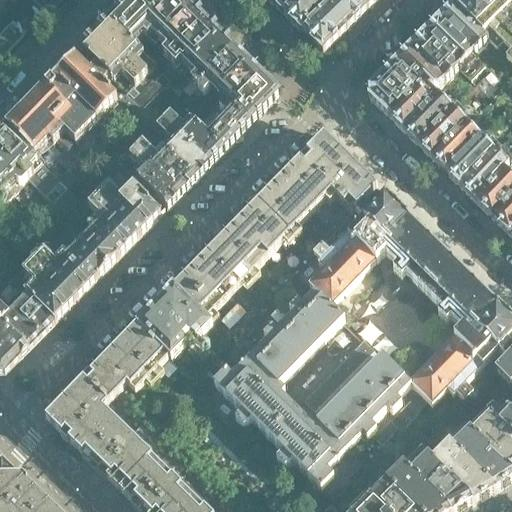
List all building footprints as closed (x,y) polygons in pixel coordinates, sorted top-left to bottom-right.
[(36,0),(33,3),(48,18),(65,0),(36,0)] [(154,23),(175,0),(135,0),(133,3),(154,23)] [(163,42),(192,12),(180,0),(175,0),(154,23),(138,39),(140,42),(144,38),(147,42),(155,34),(163,42)] [(265,0),(281,16),(296,0),(265,0)] [(336,0),(296,0),(281,16),(302,36),(327,10),(336,0)] [(367,12),(355,0),(336,0),(327,10),(348,31),(367,12)] [(379,0),(355,0),(367,12),(379,0)] [(511,0),(464,0),(453,11),(488,46),(496,54),(502,48),(511,57),(505,63),(511,68),(511,0)] [(131,46),(138,39),(154,23),(133,3),(111,26),(131,46)] [(327,52),(348,31),(327,10),(302,36),(323,56),(327,52)] [(488,46),(453,11),(439,25),(473,60),(488,46)] [(169,63),(206,25),(192,12),(163,42),(170,49),(163,57),(169,63)] [(20,20),(12,22),(0,34),(0,61),(25,36),(30,28),(27,21),(20,20)] [(191,69),(221,39),(206,25),(169,63),(166,67),(169,69),(172,66),(176,70),(184,62),(191,69)] [(473,60),(439,25),(425,39),(459,74),(473,60)] [(155,69),(138,52),(131,46),(111,26),(96,40),(141,84),(155,69)] [(198,91),(235,53),(221,39),(191,69),(199,77),(191,85),(198,91)] [(459,74),(425,39),(410,53),(445,88),(459,74)] [(141,84),(96,40),(82,55),(109,82),(127,99),(141,84)] [(220,97),(249,67),(235,53),(198,91),(195,94),(197,97),(200,94),(204,98),(212,90),(220,97)] [(445,88),(410,53),(396,67),(419,90),(420,89),(424,84),(434,93),(439,94),(445,88)] [(75,146),(117,104),(102,89),(109,82),(82,55),(6,132),(34,161),(44,151),(44,150),(49,145),(53,148),(65,136),(75,146)] [(234,111),(263,81),(249,67),(220,97),(227,105),(220,112),(226,119),(234,111)] [(389,121),(419,90),(396,67),(369,94),(369,102),(370,102),(389,121)] [(251,128),(278,101),(281,98),(263,81),(234,111),(251,128)] [(403,135),(437,100),(427,91),(425,93),(420,89),(419,90),(389,121),(403,135)] [(418,149),(451,114),(437,100),(403,135),(418,149)] [(224,156),(251,128),(234,111),(226,119),(206,139),(224,156)] [(432,162),(465,128),(451,114),(418,149),(432,162)] [(224,156),(206,139),(194,127),(186,135),(170,120),(167,123),(164,120),(161,123),(210,171),(224,156)] [(210,171),(161,123),(158,126),(161,129),(157,133),(173,148),(166,156),(196,185),(210,171)] [(446,177),(480,142),(465,128),(432,162),(446,177)] [(67,193),(34,161),(6,132),(0,138),(0,156),(28,184),(52,208),(67,193)] [(378,192),(359,174),(324,139),(297,166),(332,200),(351,219),(377,193),(378,192)] [(461,191),(494,156),(480,142),(446,177),(461,191)] [(196,185),(166,156),(158,163),(143,148),(139,152),(136,149),(133,152),(181,200),(196,185)] [(181,200),(133,152),(130,155),(133,158),(121,170),(167,214),(181,200)] [(106,169),(113,161),(106,154),(98,161),(106,169)] [(28,184),(0,156),(0,186),(6,192),(14,184),(19,189),(23,189),(28,184)] [(475,205),(505,175),(509,170),(494,156),(461,191),(475,205)] [(291,242),(332,200),(297,166),(256,208),(291,242)] [(492,222),(511,201),(511,181),(505,175),(475,205),(492,222)] [(55,328),(161,220),(119,179),(97,201),(98,201),(88,211),(96,218),(84,229),(91,236),(67,261),(64,257),(55,266),(45,255),(35,265),(35,264),(13,287),(28,302),(55,328)] [(465,389),(498,356),(506,363),(511,357),(511,351),(507,347),(511,341),(511,323),(497,309),(496,310),(408,224),(409,223),(385,200),(384,201),(377,193),(351,219),(351,220),(313,258),(321,265),(318,268),(324,274),(308,290),(315,297),(331,312),(376,266),(376,267),(385,257),(397,269),(393,273),(401,282),(406,278),(442,314),(438,318),(447,327),(451,322),(463,334),(454,343),(410,389),(412,391),(419,398),(425,404),(432,411),(448,395),(454,401),(457,398),(464,406),(473,397),(465,389)] [(509,238),(511,235),(511,201),(492,222),(509,238)] [(250,284),(291,242),(256,208),(215,250),(250,284)] [(24,238),(38,224),(28,214),(13,228),(24,238)] [(209,325),(250,284),(215,250),(175,292),(209,325)] [(213,329),(209,325),(175,292),(174,293),(158,308),(159,309),(137,330),(171,364),(172,365),(187,349),(202,363),(210,355),(198,344),(213,329)] [(347,457),(364,440),(368,444),(377,435),(373,431),(389,414),(394,418),(402,409),(398,405),(412,391),(410,389),(383,363),(382,363),(318,429),(313,424),(311,425),(283,398),(285,396),(280,391),(344,325),(331,312),(315,297),(302,311),(297,307),(289,316),(293,320),(276,337),(272,333),(263,341),(267,346),(251,363),(245,357),(214,389),(242,417),(235,424),(244,433),(251,426),(269,443),(262,450),(286,474),(293,467),(309,482),(321,494),(323,492),(330,487),(341,475),(353,463),(347,457)] [(55,328),(28,302),(14,315),(41,342),(55,328)] [(238,304),(222,319),(229,327),(246,312),(238,304)] [(0,329),(2,328),(10,320),(0,310),(0,329)] [(41,342),(14,315),(10,320),(2,328),(28,354),(29,355),(41,342)] [(28,354),(2,328),(0,329),(0,377),(5,377),(5,378),(28,354)] [(136,397),(169,363),(172,365),(171,364),(137,330),(103,365),(136,397)] [(321,423),(380,362),(370,352),(364,346),(305,407),(321,423)] [(511,357),(506,363),(495,375),(511,390),(511,388),(511,357)] [(165,447),(125,408),(136,397),(103,365),(46,424),(119,494),(165,447)] [(414,416),(425,404),(419,398),(407,409),(414,416)] [(397,432),(414,416),(407,409),(391,425),(397,432)] [(511,420),(507,416),(501,421),(492,412),(486,419),(489,422),(511,444),(511,420)] [(511,444),(489,422),(473,439),(511,477),(511,444)] [(381,448),(397,432),(391,425),(374,442),(381,448)] [(511,484),(511,477),(473,439),(462,427),(455,434),(463,443),(453,453),(495,495),(511,484)] [(364,465),(381,448),(374,442),(358,459),(364,465)] [(231,511),(165,447),(119,494),(136,511),(231,511)] [(495,495),(453,453),(450,449),(432,466),(474,507),(495,495)] [(347,482),(364,465),(358,459),(353,463),(341,475),(347,482)] [(465,511),(474,507),(432,466),(428,462),(411,478),(445,511),(465,511)] [(51,511),(28,489),(28,486),(24,481),(20,481),(3,465),(0,467),(0,511),(51,511)] [(445,511),(411,478),(403,470),(386,487),(410,511),(445,511)] [(330,499),(347,482),(341,475),(330,487),(323,492),(330,499)] [(410,511),(386,487),(369,504),(376,511),(410,511)] [(271,511),(286,511),(295,503),(285,492),(268,509),(271,511)] [(325,511),(334,503),(330,499),(323,492),(321,494),(322,495),(307,510),(308,511),(325,511)]
